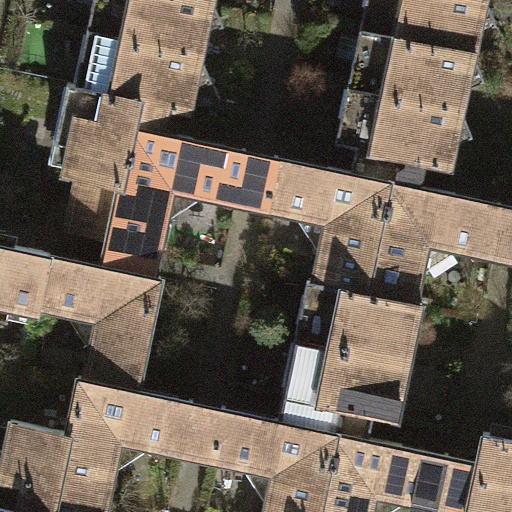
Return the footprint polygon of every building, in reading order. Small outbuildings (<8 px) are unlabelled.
[(215,3),(214,0),(76,0),(77,1),(93,4),(88,29),(203,53),(207,31),(224,24),(215,3)] [(366,0),(361,28),(476,53),(480,30),(498,23),(488,0),(366,0)] [(353,61),(349,84),(464,108),(468,86),(485,79),(476,53),(361,28),(360,32),(344,29),(338,58),(353,61)] [(203,57),(203,53),(88,29),(76,85),(169,105),(191,109),(196,87),(212,80),(203,57)] [(164,132),(169,105),(76,85),(68,83),(57,141),(70,144),(65,171),(86,176),(121,183),(133,126),(164,132)] [(474,135),(464,108),(349,84),(337,141),(356,145),(353,157),(351,170),(389,178),(422,185),(425,171),(427,161),(452,165),(457,142),(474,135)] [(261,151),(164,132),(133,126),(121,183),(116,203),(109,239),(162,249),(174,189),(251,205),(264,208),(276,154),(261,151)] [(351,170),(276,154),(264,208),(326,221),(315,280),(366,290),(389,178),(351,170)] [(83,196),(116,203),(121,183),(86,176),(83,196)] [(389,178),(366,290),(418,301),(431,242),(497,256),(511,259),(511,203),(507,203),(422,185),(389,178)] [(109,239),(116,203),(83,196),(75,230),(109,239)] [(36,311),(37,305),(49,252),(0,241),(0,317),(8,319),(10,306),(36,311)] [(161,276),(49,252),(37,305),(97,316),(85,377),(138,388),(161,276)] [(308,279),(297,335),(411,359),(423,302),(418,301),(366,290),(315,280),(308,279)] [(398,415),(411,359),(297,335),(282,405),(279,418),(337,430),(370,436),(373,424),(375,411),(398,415)] [(79,376),(68,430),(57,488),(108,500),(120,437),(198,453),(214,458),(225,406),(208,402),(138,388),(85,377),(79,376)] [(265,511),(319,511),(337,430),(279,418),(225,406),(214,458),(273,472),(265,511)] [(105,511),(108,500),(57,488),(68,430),(12,419),(7,446),(0,444),(0,504),(36,511),(105,511)] [(370,436),(337,430),(319,511),(372,511),(377,492),(450,507),(468,511),(478,459),(460,455),(370,436)] [(511,511),(511,436),(484,431),(478,459),(468,511),(467,511),(511,511)]
